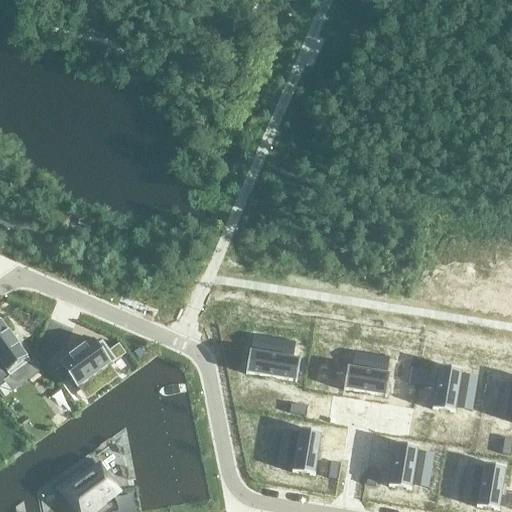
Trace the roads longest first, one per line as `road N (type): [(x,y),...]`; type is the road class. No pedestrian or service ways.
road 1 (residential): [(181,342),(329,0)]
road 2 (residential): [(181,342),(208,373),(229,483),(248,498)]
road 3 (residential): [(21,274),(181,342)]
